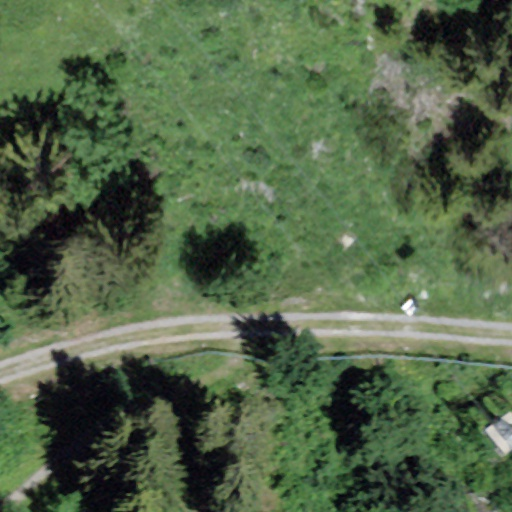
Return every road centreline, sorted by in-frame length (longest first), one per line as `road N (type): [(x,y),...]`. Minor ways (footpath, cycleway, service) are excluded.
road 1 (track): [(246,323),(511,331)]
road 2 (track): [(0,373),(137,334),(246,323)]
